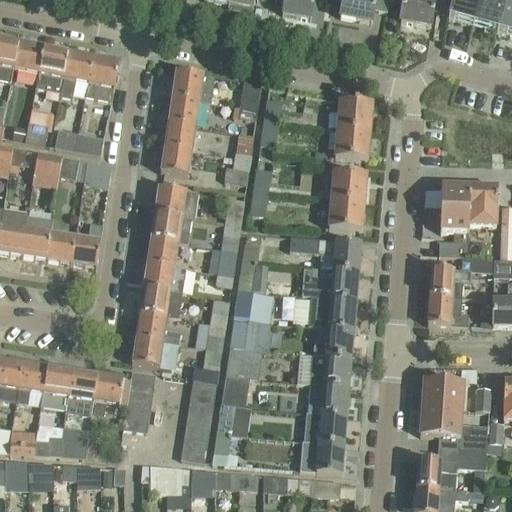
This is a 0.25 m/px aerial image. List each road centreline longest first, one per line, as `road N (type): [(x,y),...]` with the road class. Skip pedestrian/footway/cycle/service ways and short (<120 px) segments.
road 1 (residential): [(143,39),(97,322),(84,328),(0,313)]
road 2 (residential): [(412,90),(143,39)]
road 3 (residential): [(394,353),(412,90)]
road 4 (residential): [(381,511),(394,353)]
road 5 (residential): [(0,13),(143,39)]
